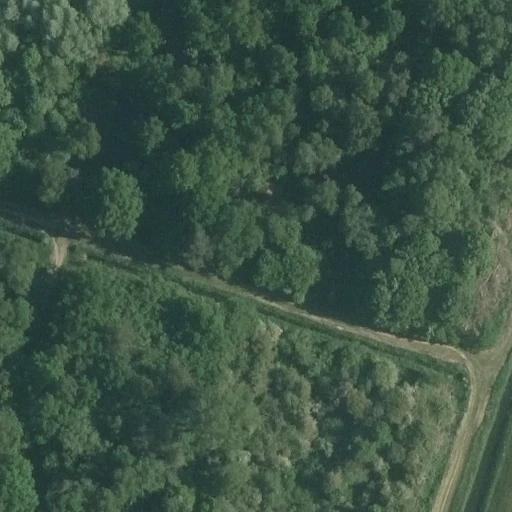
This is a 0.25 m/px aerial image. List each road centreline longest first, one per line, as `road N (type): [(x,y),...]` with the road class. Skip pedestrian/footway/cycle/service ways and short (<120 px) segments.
road 1 (track): [(69,228),(495,367)]
road 2 (track): [(69,228),(24,384),(32,511)]
road 3 (track): [(153,0),(69,228)]
road 4 (track): [(444,511),(495,367)]
